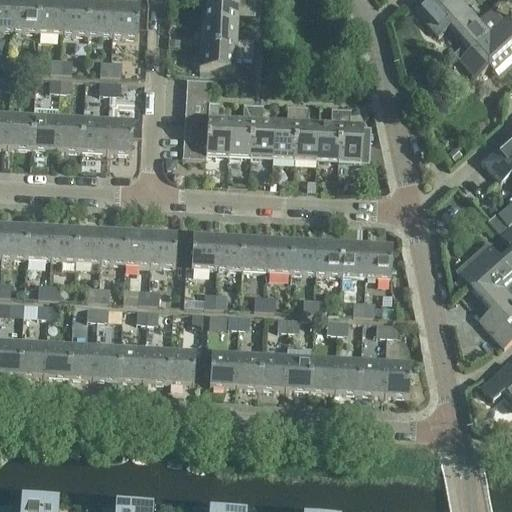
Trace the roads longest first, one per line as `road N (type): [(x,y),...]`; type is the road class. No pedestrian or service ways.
road 1 (residential): [(0,408),(455,431)]
road 2 (residential): [(149,197),(412,211)]
road 3 (residential): [(412,211),(455,431)]
road 4 (residential): [(357,0),(379,52),(412,211)]
road 5 (residential): [(149,197),(156,0)]
road 6 (residential): [(0,191),(149,197)]
